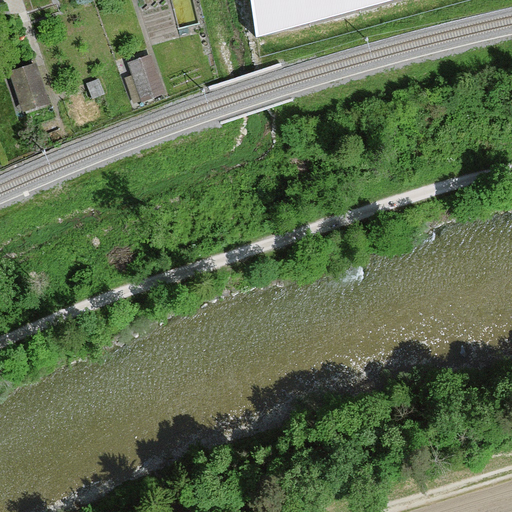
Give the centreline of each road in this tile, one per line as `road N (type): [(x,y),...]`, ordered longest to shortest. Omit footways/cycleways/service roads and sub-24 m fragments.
road 1 (track): [(511,170),(418,193),(0,344)]
road 2 (track): [(511,472),(380,511)]
